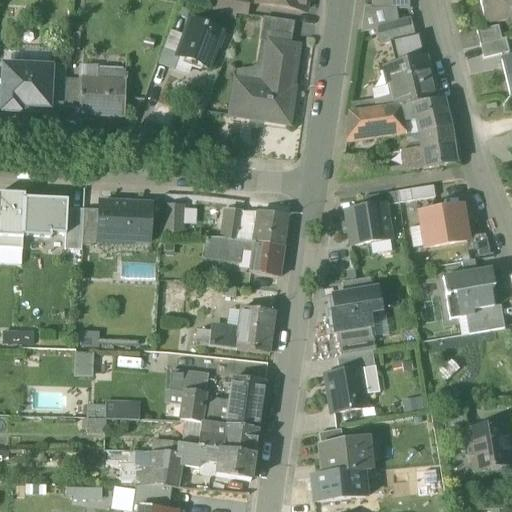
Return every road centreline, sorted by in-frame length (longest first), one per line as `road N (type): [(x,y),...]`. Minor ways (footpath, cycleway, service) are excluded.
road 1 (residential): [(270,511),(315,191)]
road 2 (residential): [(315,191),(0,177)]
road 3 (residential): [(511,261),(474,176),(433,0)]
road 4 (residential): [(315,191),(343,0)]
